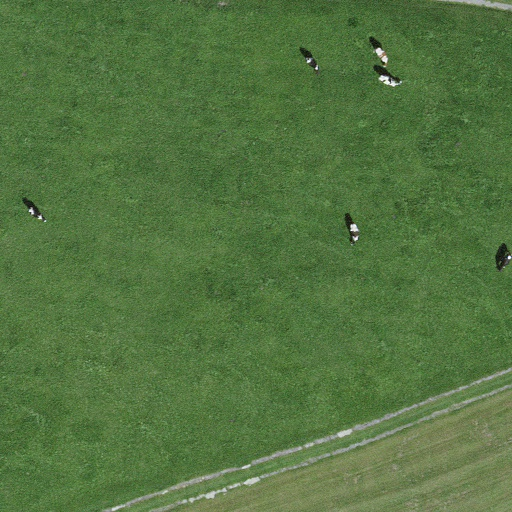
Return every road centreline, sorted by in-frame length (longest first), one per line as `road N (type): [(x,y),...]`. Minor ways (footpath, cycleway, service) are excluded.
road 1 (track): [(131,511),(511,370)]
road 2 (track): [(511,30),(184,0)]
